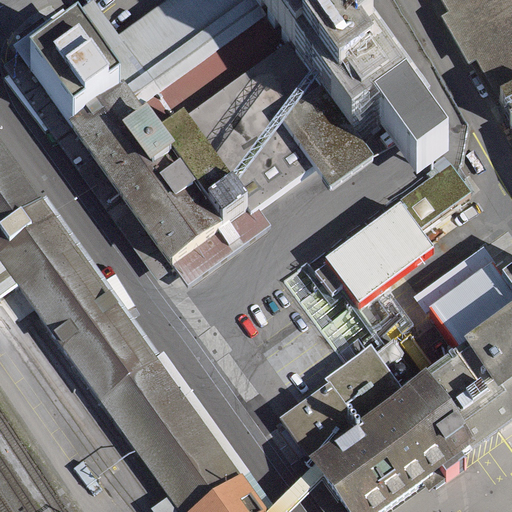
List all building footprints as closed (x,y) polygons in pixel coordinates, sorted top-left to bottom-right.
[(111,14),(31,72),(189,286),(270,228),(261,216),(333,163),(353,191),(401,155),(423,186),(456,162),(337,0),(177,0),(128,37),(111,14)] [(511,0),(441,0),(511,124),(511,0)] [(257,511),(0,150),(0,268),(174,511),(257,511)] [(472,198),(452,172),(325,264),(356,306),(433,251),(421,235),(472,198)] [(407,337),(377,358),(284,429),(326,484),(347,511),(400,511),(511,427),(511,280),(504,287),(511,298),(511,338),(459,378),(439,352),(426,362),(407,337)]
